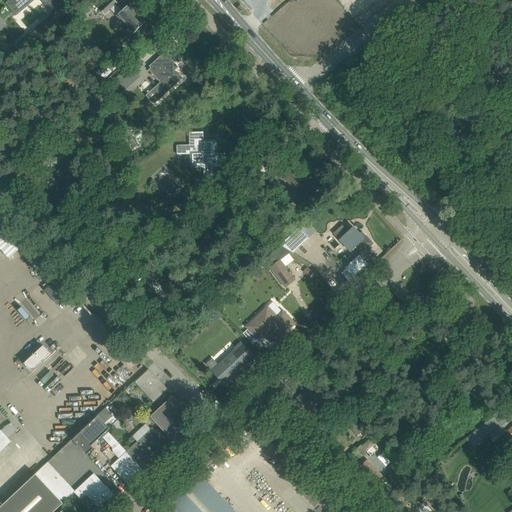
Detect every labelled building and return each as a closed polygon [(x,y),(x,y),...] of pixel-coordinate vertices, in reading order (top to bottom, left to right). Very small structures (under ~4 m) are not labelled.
[(8,0),(5,3),(13,12),(27,0),(46,0),(57,12),(69,0),(8,0)] [(132,34),(145,23),(128,5),(122,11),(116,4),(117,3),(114,0),(108,0),(99,9),(104,15),(112,8),(118,14),(116,16),(132,34)] [(16,40),(0,24),(0,53),(3,57),(12,47),(10,46),(16,40)] [(30,32),(21,40),(13,46),(20,54),(36,39),(30,32)] [(369,40),(372,43),(378,37),(375,34),(369,40)] [(178,68),(164,52),(152,63),(154,65),(148,70),(159,84),(152,90),(160,98),(182,79),(178,75),(179,74),(175,70),(178,68)] [(123,60),(117,54),(97,73),(103,80),(123,60)] [(126,87),(137,77),(134,73),(122,83),(126,87)] [(461,106),(456,113),(469,122),(474,115),(461,106)] [(456,127),(450,121),(435,134),(441,141),(443,139),(454,151),(465,140),(454,128),(456,127)] [(216,153),(216,140),(203,140),(203,133),(189,133),(189,146),(176,146),(177,155),(189,154),(190,168),(203,168),(204,180),(213,180),(213,169),(216,168),(216,167),(225,167),(225,153),(216,153)] [(68,164),(55,175),(62,183),(70,192),(83,181),(68,164)] [(315,189),(295,167),(284,177),(304,199),(315,189)] [(268,199),(259,206),(263,211),(272,203),(268,199)] [(283,227),(277,219),(272,223),(278,231),(283,227)] [(335,235),(339,240),(357,259),(345,269),(346,270),(341,273),(349,281),(367,263),(360,256),(372,244),(360,232),(359,233),(353,227),(348,232),(344,227),(335,235)] [(291,252),(293,254),(309,239),(299,228),(280,246),(291,252)] [(0,236),(0,249),(7,257),(17,248),(4,233),(0,236)] [(104,243),(93,254),(110,272),(119,259),(104,243)] [(264,260),(270,268),(285,288),(296,280),(281,260),(291,252),(280,246),(264,260)] [(309,268),(305,273),(309,277),(313,272),(309,268)] [(215,307),(208,313),(215,320),(221,314),(215,307)] [(281,336),(293,324),(290,321),(291,320),(291,318),(289,316),(288,316),(287,317),(284,313),(276,320),(266,309),(253,321),(254,323),(248,328),(258,338),(263,333),(275,345),(283,338),(281,336)] [(249,362),(254,357),(242,344),(236,349),(237,350),(226,361),(225,360),(219,366),(218,364),(217,365),(212,359),(206,365),(225,385),(232,378),(231,377),(248,361),(249,362)] [(23,364),(31,372),(50,353),(43,345),(23,364)] [(166,389),(149,370),(136,382),(153,401),(166,389)] [(295,410),(302,418),(323,399),(311,386),(290,405),(293,408),(293,409),(294,411),(295,410)] [(363,431),(328,393),(323,399),(357,436),(363,431)] [(202,428),(192,417),(186,410),(172,396),(150,417),(179,449),(181,447),(186,443),(202,428)] [(473,448),(510,417),(502,407),(465,439),(473,448)] [(106,408),(98,416),(109,428),(110,427),(117,421),(113,417),(106,408)] [(98,416),(72,440),(85,453),(86,455),(93,448),(91,446),(101,436),(107,430),(109,428),(98,416)] [(139,444),(128,454),(145,472),(151,466),(161,457),(169,449),(153,432),(146,424),(132,436),(139,444)] [(107,430),(101,436),(113,449),(114,452),(121,460),(114,466),(131,485),(145,472),(128,454),(107,430)] [(369,439),(360,446),(366,452),(366,451),(374,444),(369,439)] [(366,451),(370,456),(379,448),(375,443),(374,444),(366,451)] [(367,460),(354,473),(370,490),(384,477),(367,460)] [(294,469),(285,477),(313,508),(322,499),(294,469)] [(235,511),(198,472),(154,511),(235,511)] [(100,510),(101,511),(116,497),(108,489),(107,491),(102,485),(103,484),(93,473),(73,491),(80,499),(88,492),(92,497),(90,498),(101,509),(100,510)] [(53,511),(63,503),(36,475),(35,474),(0,507),(0,511),(53,511)]
